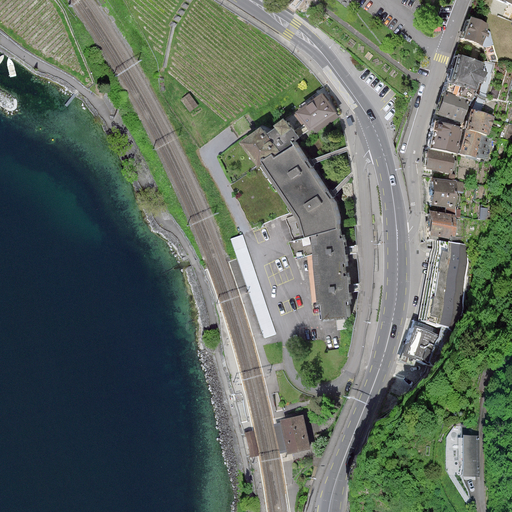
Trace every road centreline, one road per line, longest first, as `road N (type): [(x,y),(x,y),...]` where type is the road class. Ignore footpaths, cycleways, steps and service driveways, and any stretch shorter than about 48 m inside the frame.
road 1 (residential): [(378,136),(362,168),(368,272),(359,342),(346,380),(322,390),(291,375),(285,335),(247,232),(205,149)]
road 2 (primary): [(397,242),(386,346),(328,511)]
road 3 (residential): [(397,242),(415,216),(409,150),(462,0)]
road 4 (primary): [(249,0),(327,60),(378,136)]
road 5 (residential): [(481,511),(482,399),(487,379),(511,356)]
